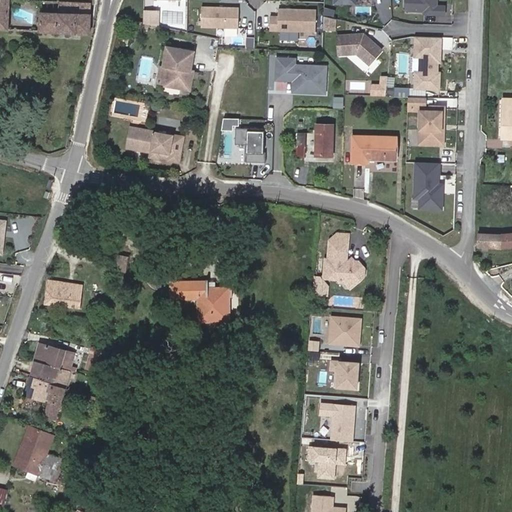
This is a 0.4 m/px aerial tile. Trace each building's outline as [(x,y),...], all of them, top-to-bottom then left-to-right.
[(88,0),(75,0),(75,12),(58,10),(38,10),(37,29),(88,32),(88,0)] [(72,0),(57,0),(58,10),(75,12),(75,0),(72,0)] [(330,0),(330,9),(347,9),(347,3),(349,0),(330,0)] [(432,0),(400,0),(400,12),(404,16),(423,16),(423,19),(441,20),(441,11),(432,10),(432,0)] [(159,21),(159,9),(144,9),(144,21),(159,21)] [(319,14),(318,21),(329,23),(329,17),(319,14)] [(233,17),(196,16),(195,36),(233,37),(233,17)] [(264,26),(264,40),(310,41),(311,20),(273,19),(272,27),(264,26)] [(329,23),(318,21),(318,34),(329,33),(329,23)] [(256,46),(256,36),(247,36),(247,47),(256,46)] [(358,38),(332,40),(334,60),(352,58),(365,68),(377,53),(365,43),(362,43),(360,42),(361,40),(358,38)] [(435,41),(411,41),(411,62),(416,62),(416,76),(412,76),(411,93),(436,94),(436,77),(434,77),(434,66),(434,62),(437,62),(437,50),(434,50),(435,41)] [(161,94),(185,99),(188,79),(186,79),(189,61),(163,57),(159,74),(159,75),(164,76),(161,94)] [(291,64),(273,63),(273,85),(290,85),(290,97),(322,97),(322,71),(291,70),(291,64)] [(383,93),(382,100),(404,101),(405,101),(406,93),(383,93)] [(511,100),(502,100),(501,125),(507,125),(507,140),(511,139),(511,100)] [(405,101),(404,101),(404,110),(422,111),(422,109),(423,101),(405,101)] [(441,110),(427,109),(427,114),(417,114),(417,132),(422,133),(421,147),(440,147),(441,133),(438,132),(438,123),(441,123),(441,110)] [(223,116),(223,128),(236,129),(237,116),(223,116)] [(315,128),(315,137),(333,138),(334,129),(315,128)] [(262,150),(263,134),(234,134),(234,150),(245,150),(245,167),(264,168),(264,157),(260,157),(260,150),(262,150)] [(128,137),(124,157),(133,158),(137,139),(128,137)] [(314,148),(333,148),(333,138),(315,137),(314,148)] [(174,170),(178,146),(137,139),(133,158),(148,161),(148,159),(155,161),(155,162),(165,164),(164,168),(174,170)] [(396,142),(353,140),(351,167),(367,167),(368,162),(395,164),(396,142)] [(332,161),(333,148),(314,148),(313,160),(332,161)] [(425,211),(439,211),(440,187),(435,186),(436,166),(413,165),(412,200),(425,201),(425,211)] [(8,219),(0,217),(0,250),(5,251),(8,219)] [(511,237),(498,238),(475,236),(475,248),(497,251),(511,249),(511,237)] [(329,247),(347,248),(347,241),(337,240),(329,246),(329,247)] [(347,249),(347,248),(329,247),(327,266),(325,265),(324,273),(323,284),(339,286),(346,286),(350,286),(354,291),(360,286),(360,281),(361,277),(364,275),(357,267),(357,269),(350,269),(349,267),(345,267),(346,259),(347,249)] [(116,274),(124,275),(126,260),(118,258),(116,274)] [(79,312),(81,288),(47,283),(45,307),(79,312)] [(220,303),(228,303),(231,302),(231,293),(214,292),(207,292),(207,285),(170,283),(169,301),(180,302),(197,302),(196,318),(196,326),(227,327),(228,317),(225,317),(224,317),(219,317),(220,303)] [(321,286),(313,285),(312,301),(326,302),(327,293),(321,286)] [(225,317),(228,317),(228,303),(220,303),(219,317),(224,317),(225,317)] [(359,350),(361,323),(331,321),(329,342),(335,349),(359,350)] [(111,339),(114,327),(98,324),(95,334),(111,339)] [(36,364),(69,375),(73,359),(40,348),(36,364)] [(63,395),(69,375),(36,364),(30,384),(63,395)] [(357,393),(358,367),(331,366),(331,374),(336,375),(335,391),(357,393)] [(55,425),(63,395),(30,384),(26,395),(45,402),(40,421),(55,425)] [(155,403),(171,405),(171,395),(156,393),(155,403)] [(353,445),(356,409),(321,407),(320,419),(333,420),(332,444),(353,445)] [(39,457),(46,460),(52,441),(29,431),(19,457),(37,464),(39,457)] [(347,461),(347,452),(311,450),(310,463),(321,464),(320,480),(336,481),(337,466),(344,467),(345,461),(347,461)] [(70,471),(46,460),(39,457),(37,464),(19,457),(14,469),(64,491),(70,471)] [(346,497),(347,486),(335,485),(334,495),(346,497)] [(348,511),(335,510),(335,507),(332,507),(333,500),(315,498),(313,511),(348,511)]
